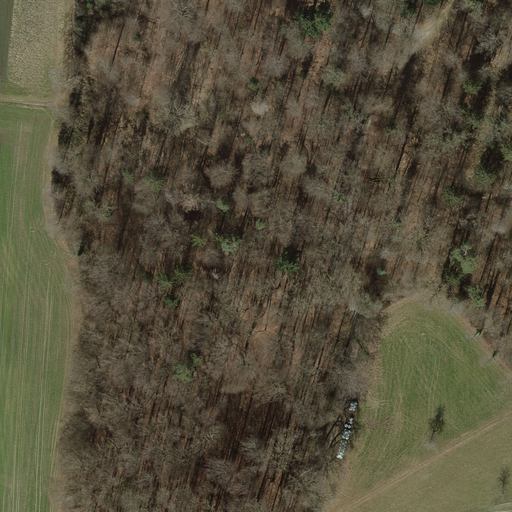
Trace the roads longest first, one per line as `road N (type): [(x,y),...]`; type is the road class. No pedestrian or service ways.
road 1 (track): [(319,511),(355,324),(338,269),(340,240),(373,100),(463,0)]
road 2 (track): [(350,511),(511,417)]
